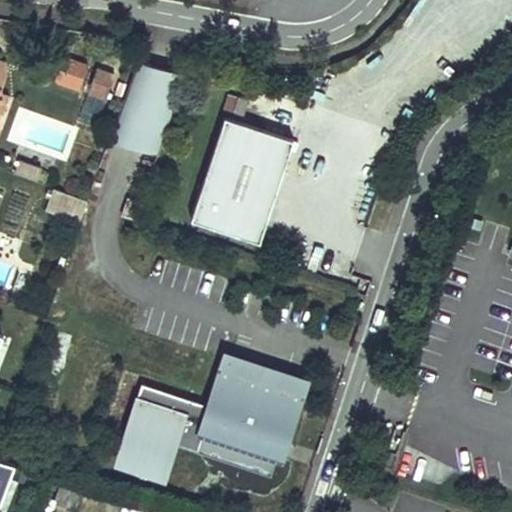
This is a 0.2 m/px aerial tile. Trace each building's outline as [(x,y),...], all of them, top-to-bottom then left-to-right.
[(134,60),(110,141),(160,156),(184,74),(134,60)] [(92,68),(86,94),(105,99),(112,73),(92,68)] [(0,117),(8,93),(0,90),(0,76),(2,70),(0,69),(0,117)] [(251,237),(284,139),(215,117),(183,214),(251,237)] [(17,159),(13,172),(36,180),(41,166),(17,159)] [(54,189),(45,210),(77,224),(86,203),(54,189)] [(299,381),(230,360),(201,454),(270,475),(277,453),(270,451),(274,438),(281,439),(299,381)] [(0,500),(13,465),(0,460),(0,500)]
